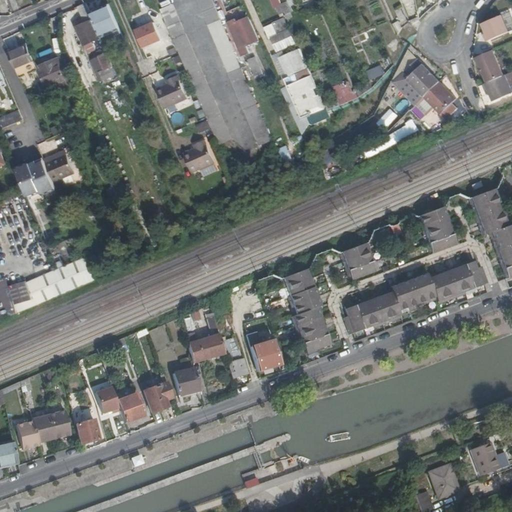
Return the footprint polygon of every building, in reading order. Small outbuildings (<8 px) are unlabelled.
[(197,0),(260,145),(264,143),(202,0),(197,0)] [(202,0),(264,143),(271,140),(269,134),(220,20),(211,0),(202,0)] [(286,17),(293,14),(288,2),(281,5),(281,6),(285,15),(286,17)] [(86,3),(78,7),(84,21),(85,20),(86,23),(83,24),(76,27),(84,45),(100,38),(92,20),(93,19),(90,13),(86,3)] [(102,42),(121,33),(108,4),(90,13),(93,19),(102,42)] [(207,118),(218,144),(231,139),(173,5),(160,10),(161,11),(171,35),(179,53),(203,109),(206,116),(207,118)] [(281,17),(285,15),(281,6),(276,8),(281,17)] [(171,35),(161,11),(152,15),(163,39),(171,35)] [(486,41),(509,32),(502,15),(482,23),(486,33),(483,34),(486,41)] [(248,46),(259,41),(249,18),(238,22),(236,16),(228,19),(243,55),(250,53),(248,46)] [(277,36),(292,30),(286,17),(272,22),(277,36)] [(398,21),(393,23),(398,34),(402,28),(398,21)] [(269,39),(277,36),(272,22),(264,26),(269,39)] [(135,31),(143,48),(162,40),(155,23),(135,31)] [(33,61),(27,46),(8,53),(15,69),(33,61)] [(317,113),(325,109),(325,107),(300,49),(279,58),(288,78),(285,80),(302,119),(307,117),(309,123),(317,113)] [(492,50),(476,57),(486,83),(503,75),(492,50)] [(102,79),(116,74),(107,53),(93,58),(102,79)] [(36,68),(45,88),(66,80),(69,86),(73,84),(62,57),(36,68)] [(262,74),(255,57),(248,61),(255,77),(262,74)] [(93,58),(90,60),(99,81),(102,79),(93,58)] [(407,80),(424,97),(439,82),(418,59),(406,71),(411,76),(409,78),(407,80)] [(382,65),(367,72),(371,81),(386,74),(382,65)] [(407,80),(409,78),(403,72),(394,83),(416,106),(424,97),(407,80)] [(486,83),(481,84),(485,92),(487,90),(492,101),(511,92),(504,75),(503,75),(486,83)] [(168,85),(156,91),(165,110),(187,100),(177,76),(166,81),(168,85)] [(439,82),(424,97),(445,120),(457,109),(451,103),(456,99),(439,82)] [(339,83),(332,86),(339,104),(346,101),(339,83)] [(203,109),(198,111),(201,118),(206,116),(203,109)] [(0,120),(0,130),(1,132),(24,123),(19,112),(0,120)] [(209,129),(206,122),(197,127),(200,133),(209,129)] [(60,124),(50,128),(53,134),(63,130),(60,124)] [(192,173),(199,170),(213,164),(215,163),(205,140),(194,145),(196,148),(183,154),(192,173)] [(46,167),(54,184),(74,175),(66,154),(45,164),(46,167)] [(46,167),(45,164),(43,160),(31,165),(34,172),(46,167)] [(213,164),(199,170),(203,178),(216,172),(213,164)] [(24,187),(29,198),(55,188),(54,184),(46,167),(34,172),(31,165),(18,171),(24,187)] [(126,197),(121,186),(108,192),(113,203),(126,197)] [(494,189),(492,190),(506,225),(509,224),(494,189)] [(508,278),(511,276),(511,222),(509,224),(506,225),(492,190),(466,201),(481,236),(488,233),(508,278)] [(444,213),(443,211),(420,220),(435,256),(458,246),(456,243),(458,242),(454,230),(451,231),(448,225),(451,224),(446,212),(444,213)] [(435,256),(420,220),(417,222),(432,257),(435,256)] [(400,225),(390,226),(391,236),(400,235),(400,225)] [(58,238),(53,228),(46,231),(51,241),(58,238)] [(367,250),(378,277),(380,276),(369,249),(367,250)] [(352,288),(378,277),(367,250),(341,262),(352,288)] [(43,303),(94,281),(84,259),(38,280),(43,303)] [(352,315),(349,317),(352,324),(348,325),(352,337),(403,316),(401,312),(437,297),(439,302),(489,282),(484,269),(479,271),(477,264),(473,266),(472,263),(461,268),(462,270),(456,273),(455,270),(443,275),(444,278),(437,280),(437,278),(430,280),(428,275),(391,291),(393,295),(387,298),(388,301),(382,303),(380,301),(369,305),(370,308),(364,311),(362,308),(351,313),(352,315)] [(311,351),(315,361),(339,350),(323,313),(327,312),(312,276),(287,287),(302,323),(299,324),(311,351)] [(0,321),(38,305),(43,303),(38,280),(27,285),(25,281),(7,286),(4,277),(0,278),(0,321)] [(302,323),(287,287),(284,288),(299,324),(302,323)] [(202,330),(196,311),(191,313),(197,332),(202,330)] [(218,335),(213,316),(207,317),(213,337),(218,335)] [(308,352),(311,351),(299,324),(297,325),(308,352)] [(193,333),(185,335),(188,344),(195,342),(193,333)] [(188,344),(192,362),(224,353),(221,344),(218,335),(213,337),(195,342),(188,344)] [(227,364),(242,360),(235,339),(221,344),(224,353),(227,364)] [(126,345),(125,340),(117,343),(119,348),(126,345)] [(249,347),(256,371),(281,364),(278,356),(274,340),(249,347)] [(119,348),(117,343),(106,348),(96,352),(98,357),(119,348)] [(286,354),(278,356),(281,364),(288,362),(286,354)] [(227,364),(231,379),(246,374),(242,360),(227,364)] [(256,371),(258,378),(283,371),(281,364),(256,371)] [(178,396),(199,390),(194,369),(173,374),(178,396)] [(165,400),(172,397),(166,382),(143,391),(151,413),(168,407),(165,400)] [(115,401),(110,388),(93,394),(101,415),(110,410),(111,414),(119,411),(115,401)] [(119,411),(123,424),(143,416),(135,394),(115,401),(119,411)] [(47,415),(54,440),(69,436),(63,411),(47,415)] [(71,413),(79,444),(98,439),(93,420),(79,423),(77,417),(79,416),(77,411),(71,413)] [(38,444),(54,440),(47,415),(32,420),(32,422),(38,444)] [(22,451),(38,446),(38,444),(32,422),(16,427),(22,451)] [(0,468),(18,465),(13,443),(0,445),(0,468)] [(470,451),(479,476),(499,469),(490,443),(470,451)] [(143,463),(140,457),(132,460),(134,467),(143,463)] [(302,468),(299,461),(288,465),(291,472),(302,468)] [(438,498),(458,491),(449,465),(429,473),(438,498)] [(414,496),(418,511),(425,511),(429,511),(433,509),(426,492),(414,496)]
